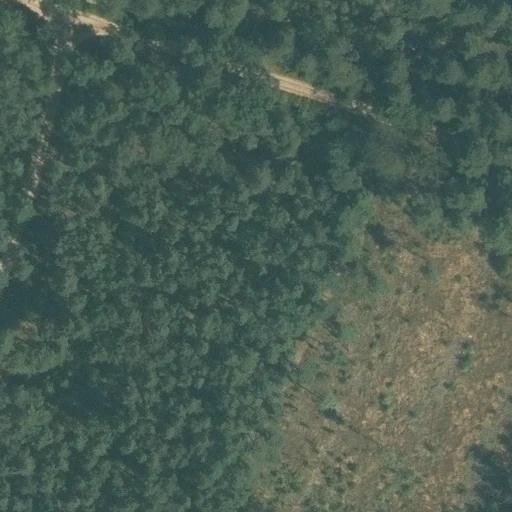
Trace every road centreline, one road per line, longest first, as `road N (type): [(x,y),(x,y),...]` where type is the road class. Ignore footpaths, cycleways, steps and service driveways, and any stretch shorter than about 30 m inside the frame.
road 1 (track): [(16,0),(511,161)]
road 2 (track): [(355,233),(225,511)]
road 3 (track): [(72,16),(0,281)]
